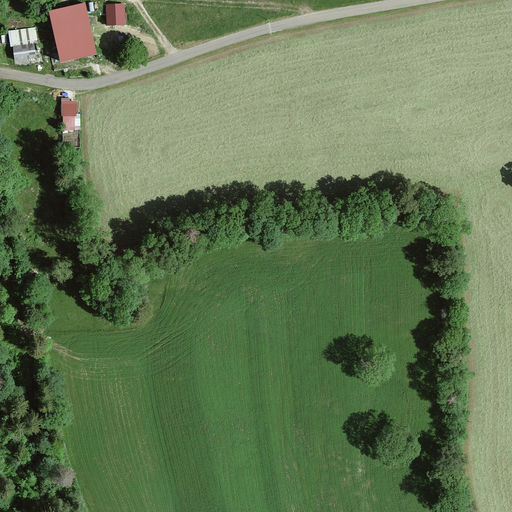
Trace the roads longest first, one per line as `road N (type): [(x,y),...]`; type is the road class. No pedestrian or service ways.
road 1 (residential): [(0,73),(98,83),(276,25),(412,0)]
road 2 (track): [(0,196),(40,398),(32,511)]
